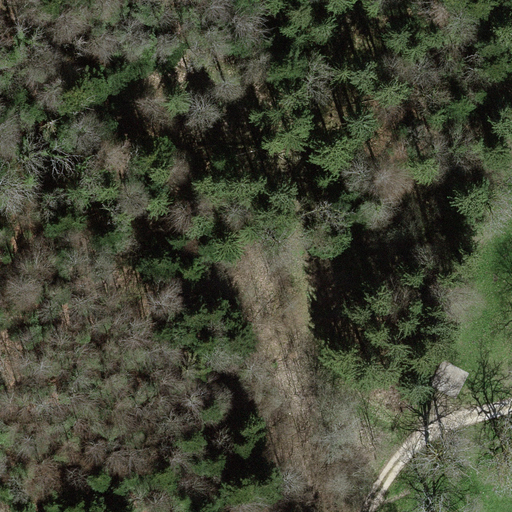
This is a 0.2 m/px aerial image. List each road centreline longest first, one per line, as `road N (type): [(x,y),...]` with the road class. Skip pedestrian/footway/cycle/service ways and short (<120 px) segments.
road 1 (track): [(436,451),(367,422),(316,373),(294,300),(288,209),(313,85),(356,0)]
road 2 (track): [(511,404),(436,451),(390,511)]
